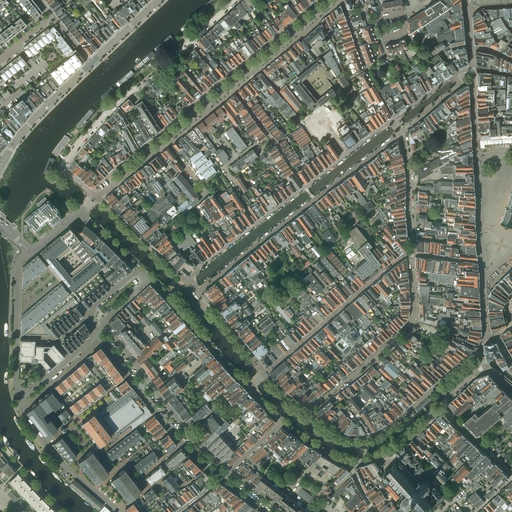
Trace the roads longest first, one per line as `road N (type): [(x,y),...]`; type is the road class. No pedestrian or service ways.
road 1 (residential): [(305,410),(411,323),(402,130)]
road 2 (residential): [(237,0),(122,96),(61,166),(95,196)]
road 3 (residential): [(402,130),(394,119),(186,280)]
road 4 (residential): [(199,290),(402,130)]
road 5 (residential): [(478,351),(369,435),(340,434),(305,410)]
road 6 (residential): [(96,334),(219,479)]
road 7 (residential): [(230,469),(106,327)]
road 8 (residential): [(203,108),(335,0)]
road 9 (residential): [(118,511),(62,464),(17,392)]
road 10 (residential): [(150,278),(248,386)]
road 11 (residential): [(17,392),(17,265),(29,251)]
road 12 (residential): [(95,196),(203,108)]
road 13 (secondary): [(90,63),(28,124),(0,166)]
road 14 (residential): [(186,280),(95,196)]
